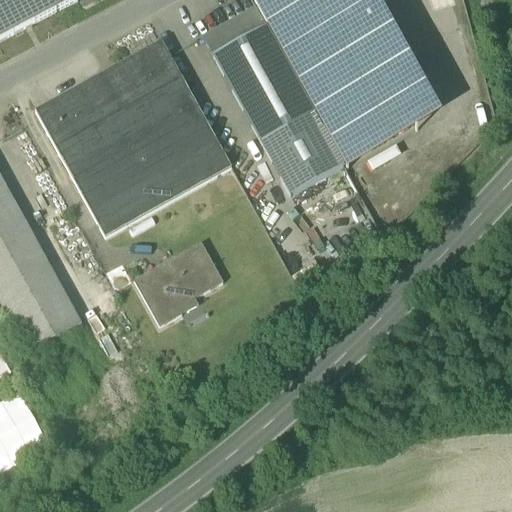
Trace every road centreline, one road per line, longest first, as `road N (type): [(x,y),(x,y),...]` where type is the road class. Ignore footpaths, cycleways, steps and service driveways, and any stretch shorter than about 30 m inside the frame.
road 1 (primary): [(160,511),(311,388),(511,184)]
road 2 (residential): [(0,85),(160,0)]
